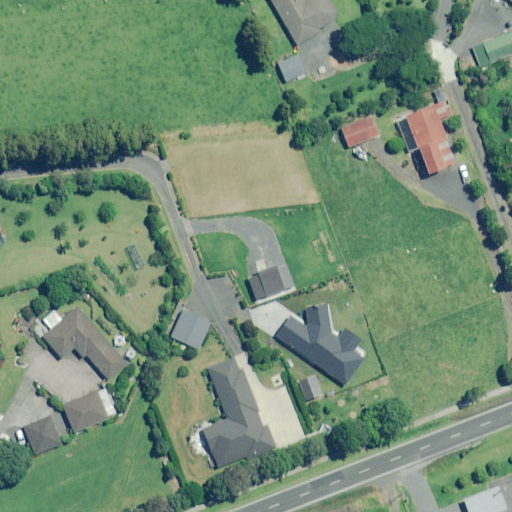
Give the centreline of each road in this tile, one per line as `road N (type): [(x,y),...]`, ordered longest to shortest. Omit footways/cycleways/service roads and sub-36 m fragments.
road 1 (unknown): [(0,167),(142,153),(171,184),(211,281)]
road 2 (primary): [(511,414),(260,511)]
road 3 (unknown): [(441,67),(511,234)]
